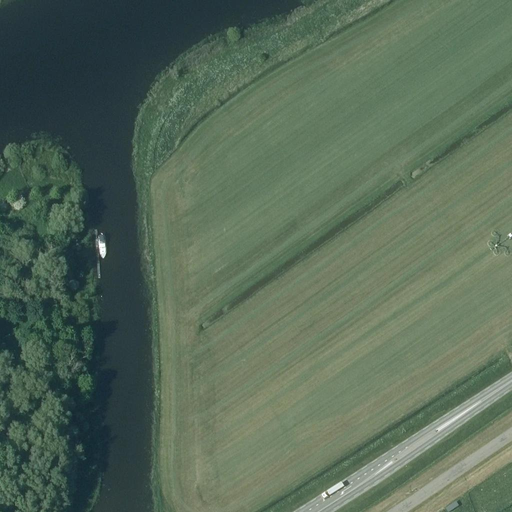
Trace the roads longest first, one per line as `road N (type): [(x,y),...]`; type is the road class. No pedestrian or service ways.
road 1 (primary): [(491,394),(300,511)]
road 2 (primary): [(323,511),(491,394)]
road 3 (unclassified): [(396,511),(511,433)]
